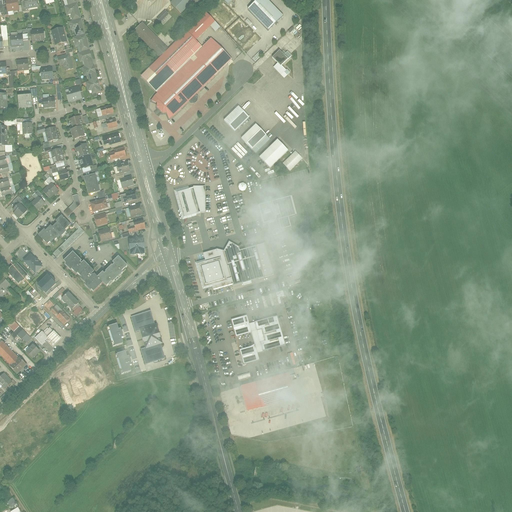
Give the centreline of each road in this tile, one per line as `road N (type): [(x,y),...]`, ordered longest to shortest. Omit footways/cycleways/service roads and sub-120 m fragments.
road 1 (primary): [(405,511),(352,293),(326,0)]
road 2 (tertiary): [(169,258),(239,511)]
road 3 (residential): [(77,182),(59,116),(106,91),(80,0)]
road 4 (tertiary): [(100,0),(143,161)]
road 5 (residential): [(241,71),(240,82),(168,152),(143,161)]
road 6 (residential): [(100,313),(0,408)]
